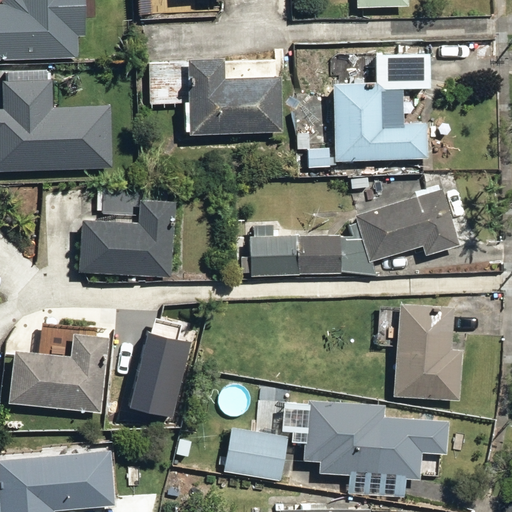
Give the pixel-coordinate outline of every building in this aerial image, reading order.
[(0,2),(0,58),(83,56),(83,35),(89,35),(93,1),(92,0),(4,0),(3,2),(0,2)] [(339,122),(340,159),(433,156),(433,120),(410,120),(410,85),(439,84),(439,48),(378,51),(379,79),(338,80),(339,122)] [(195,54),(196,131),(287,130),(287,74),(231,74),(231,53),(195,54)] [(188,104),(190,61),(151,60),(150,103),(188,104)] [(0,167),(118,166),(117,102),(60,102),(60,74),(10,74),(10,103),(0,103),(0,167)] [(310,146),(312,166),(336,164),(335,144),(310,146)] [(254,233),(255,275),(304,273),(345,272),(345,271),(380,274),(377,259),(427,244),(430,254),(466,243),(448,186),(360,212),(367,235),(345,234),(345,232),(303,232),(277,233),(277,222),(258,222),(258,233),(254,233)] [(89,215),(84,270),(176,276),(183,198),(146,196),(145,219),(89,215)] [(461,304),(407,300),(407,305),(383,303),(380,344),(403,346),(399,394),(465,399),(469,346),(458,345),(461,304)] [(21,347),(15,400),(105,411),(115,334),(80,330),(77,353),(21,347)] [(392,401),(315,396),(309,458),(325,459),(324,471),(354,473),(351,492),(408,496),(411,477),(426,478),(427,467),(429,439),(419,438),(421,415),(391,412),(392,401)] [(258,427),(235,426),(233,469),(288,476),(292,435),(276,434),(279,401),(260,399),(258,427)] [(117,447),(1,456),(5,511),(60,511),(60,508),(121,504),(117,447)]
